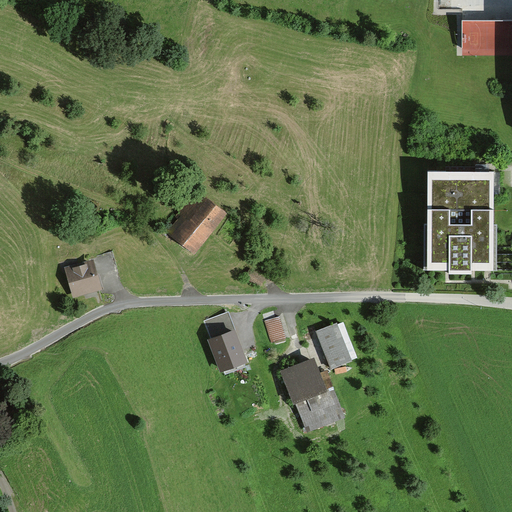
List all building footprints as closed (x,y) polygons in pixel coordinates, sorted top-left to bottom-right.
[(511,21),(461,21),(461,58),(511,57),(511,21)] [(494,172),(428,172),(428,269),(494,269),(494,172)] [(228,215),(201,195),(171,235),(197,255),(228,215)] [(94,264),(66,272),(75,301),(102,292),(94,264)] [(266,281),(249,270),(243,279),(260,291),(266,281)] [(280,317),(265,322),(271,343),(287,339),(280,317)] [(338,323),(317,332),(330,367),(352,359),(338,323)] [(236,330),(208,340),(221,373),(248,363),(236,330)] [(316,358),(282,371),(294,403),(299,401),(311,430),(347,416),(339,397),(357,390),(347,365),(322,374),(316,358)]
